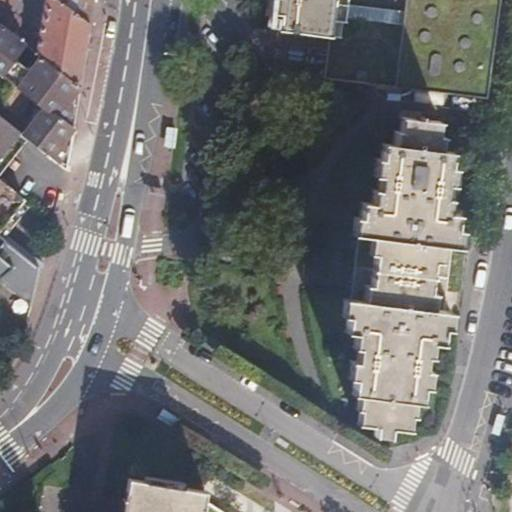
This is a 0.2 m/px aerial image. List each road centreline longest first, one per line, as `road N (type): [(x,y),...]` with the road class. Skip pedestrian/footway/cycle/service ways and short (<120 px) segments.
road 1 (residential): [(413,511),(402,497),(109,316)]
road 2 (primary): [(109,316),(155,78),(155,0)]
road 3 (primary): [(147,0),(75,295)]
road 4 (residential): [(95,355),(354,511)]
road 5 (residential): [(441,511),(495,333),(511,235)]
road 6 (primary): [(0,441),(50,417),(95,355)]
road 7 (primary): [(60,334),(0,441)]
